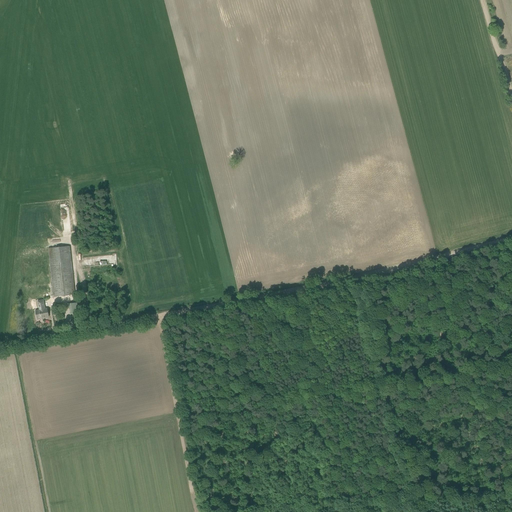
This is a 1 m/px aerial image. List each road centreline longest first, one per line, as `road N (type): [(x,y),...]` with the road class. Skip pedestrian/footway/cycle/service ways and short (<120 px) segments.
road 1 (track): [(511,238),(160,316)]
road 2 (track): [(180,420),(387,384)]
road 3 (track): [(160,316),(0,347)]
road 4 (track): [(387,384),(511,363)]
